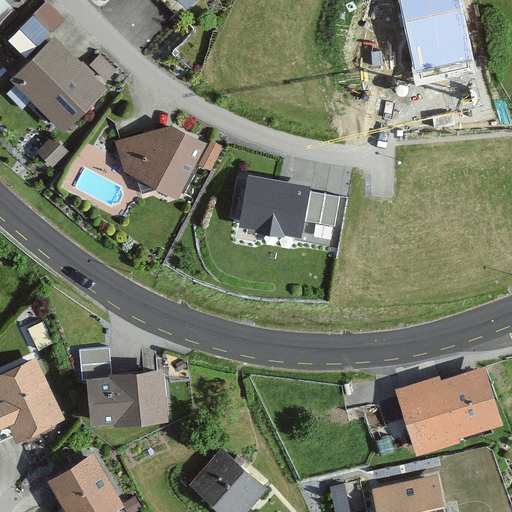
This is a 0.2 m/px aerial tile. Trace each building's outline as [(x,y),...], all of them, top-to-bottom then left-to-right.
[(0,0),(0,29),(24,7),(16,0),(0,0)] [(38,0),(37,1),(54,22),(65,13),(54,0),(38,0)] [(175,0),(187,11),(198,0),(175,0)] [(458,0),(398,0),(416,82),(473,70),(458,0)] [(11,82),(62,130),(104,86),(53,38),(11,82)] [(115,144),(123,174),(178,202),(207,146),(172,128),(115,144)] [(338,196),(264,184),(254,241),(328,253),(338,196)] [(0,428),(7,426),(15,442),(64,420),(35,358),(0,374),(0,428)] [(393,394),(415,458),(504,427),(484,370),(439,386),(436,378),(393,394)] [(84,379),(89,429),(166,421),(161,371),(84,379)] [(191,487),(218,511),(249,511),(267,492),(223,452),(191,487)] [(49,480),(68,511),(111,511),(122,506),(92,454),(49,480)] [(374,511),(443,511),(435,477),(370,492),(374,511)]
